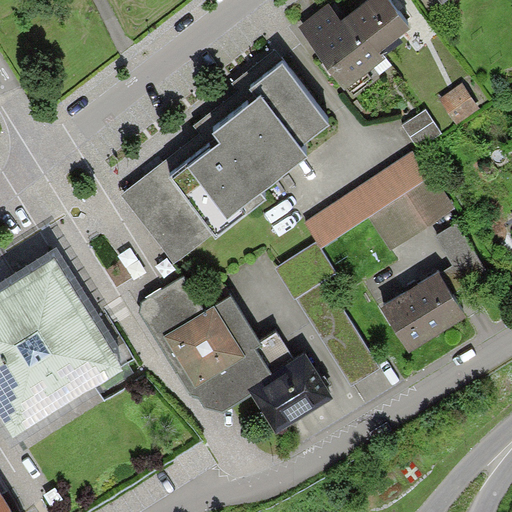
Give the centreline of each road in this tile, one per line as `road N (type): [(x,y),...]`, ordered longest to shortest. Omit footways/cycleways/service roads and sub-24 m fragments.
road 1 (residential): [(170,511),(190,500),(265,486),(511,340)]
road 2 (residential): [(244,0),(41,159)]
